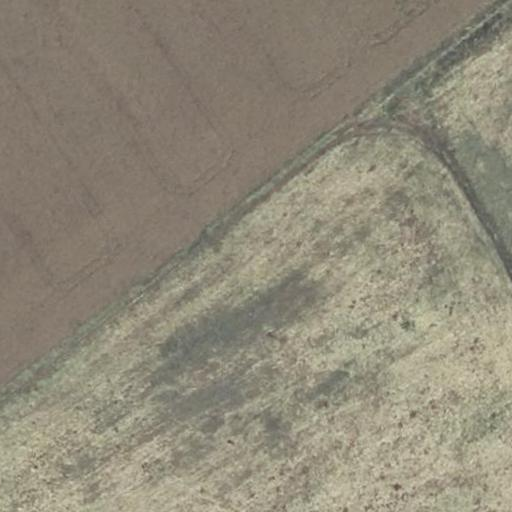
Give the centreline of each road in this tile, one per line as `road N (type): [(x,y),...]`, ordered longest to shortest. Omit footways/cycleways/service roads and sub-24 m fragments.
road 1 (track): [(0,384),(401,73),(511,283)]
road 2 (track): [(401,73),(506,0)]
